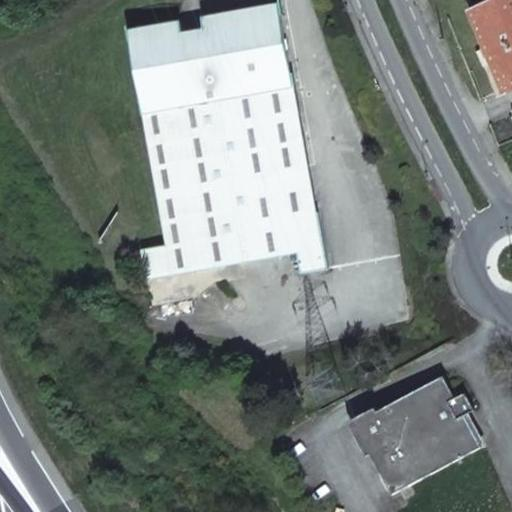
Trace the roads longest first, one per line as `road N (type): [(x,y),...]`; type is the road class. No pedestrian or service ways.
road 1 (unknown): [(511,337),(346,425),(335,441),(339,461),(374,511)]
road 2 (tertiary): [(366,0),(476,241)]
road 3 (tertiary): [(511,215),(443,89),(406,0)]
